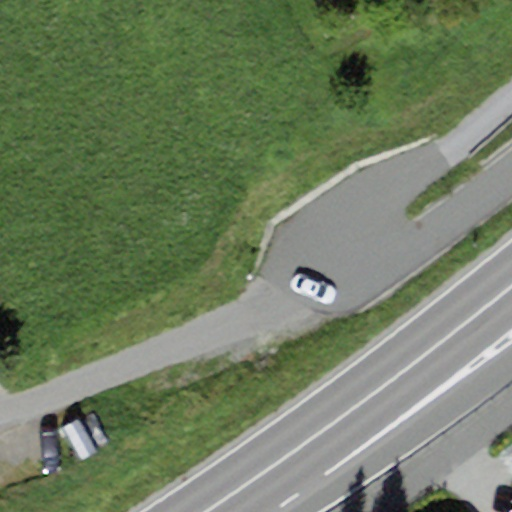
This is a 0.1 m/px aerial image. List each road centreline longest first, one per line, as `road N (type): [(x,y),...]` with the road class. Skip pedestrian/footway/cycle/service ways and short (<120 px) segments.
road 1 (primary): [(511,291),(210,511)]
road 2 (residential): [(336,279),(0,407)]
road 3 (residential): [(511,92),(485,118),(322,216),(320,243),(336,279)]
road 4 (primary): [(307,511),(511,364)]
road 5 (residential): [(511,176),(336,279)]
road 6 (residential): [(511,410),(364,511)]
